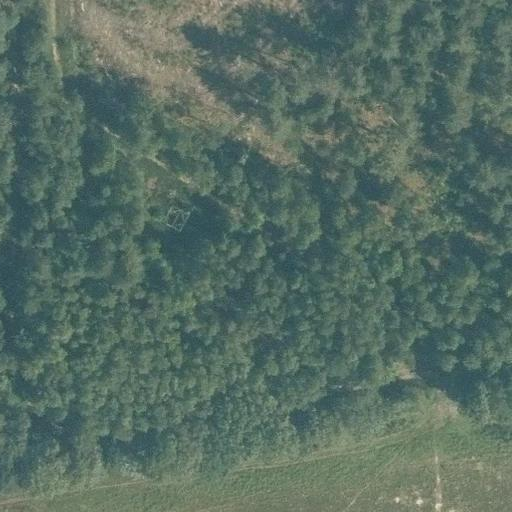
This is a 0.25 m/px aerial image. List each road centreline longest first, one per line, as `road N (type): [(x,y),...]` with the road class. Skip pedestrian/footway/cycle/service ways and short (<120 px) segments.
road 1 (track): [(511,357),(9,445)]
road 2 (track): [(9,445),(5,0)]
